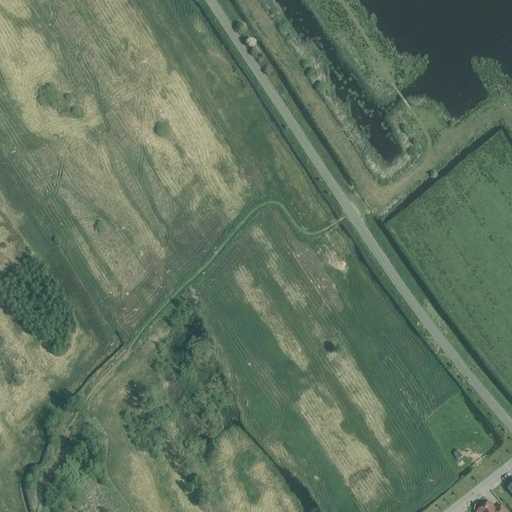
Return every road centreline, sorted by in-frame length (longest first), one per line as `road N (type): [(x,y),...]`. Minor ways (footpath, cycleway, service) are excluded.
road 1 (unclassified): [(511,426),(409,299),(209,0)]
road 2 (track): [(348,210),(426,160),(427,145),(339,0)]
